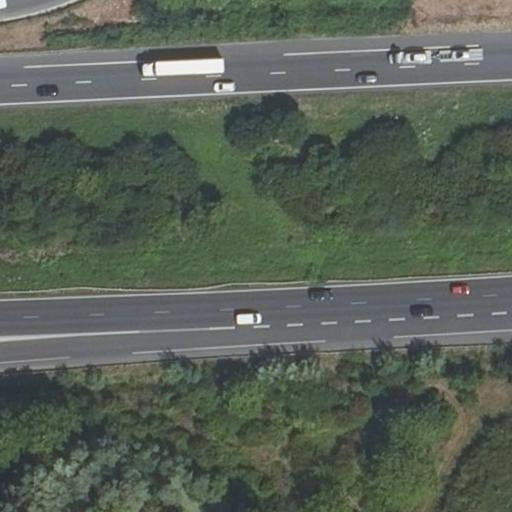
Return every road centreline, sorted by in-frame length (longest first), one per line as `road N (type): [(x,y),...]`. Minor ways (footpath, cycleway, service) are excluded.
road 1 (trunk): [(511,59),(0,84)]
road 2 (trunk): [(215,310),(511,290)]
road 3 (trunk): [(0,356),(73,350),(215,310)]
road 4 (trunk): [(0,314),(215,310)]
